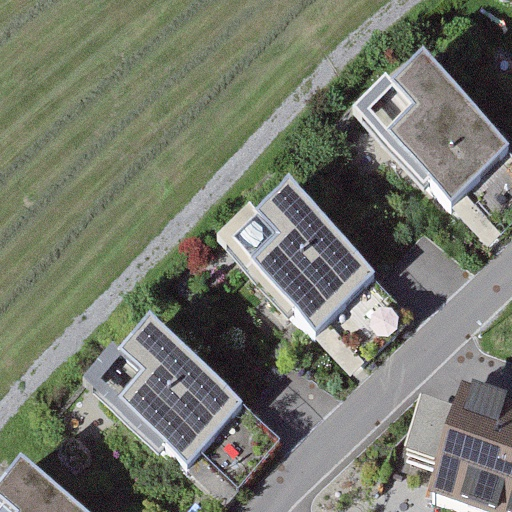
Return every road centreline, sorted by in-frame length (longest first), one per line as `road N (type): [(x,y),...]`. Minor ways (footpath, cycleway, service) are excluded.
road 1 (track): [(413,0),(0,423)]
road 2 (residential): [(276,511),(511,281)]
